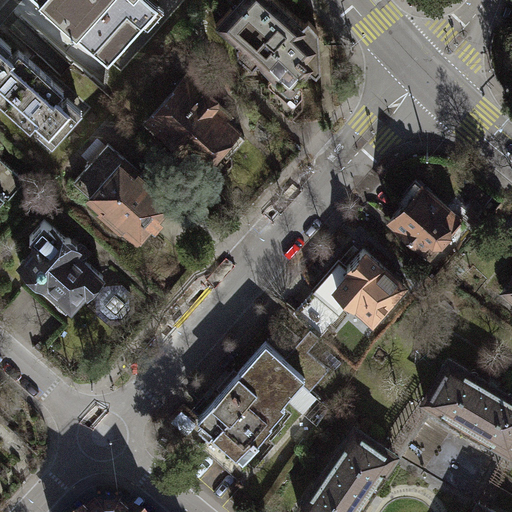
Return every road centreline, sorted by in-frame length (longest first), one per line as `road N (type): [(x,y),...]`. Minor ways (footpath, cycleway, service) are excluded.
road 1 (residential): [(97,436),(426,75)]
road 2 (residential): [(0,346),(97,436)]
road 3 (residential): [(97,436),(193,511)]
